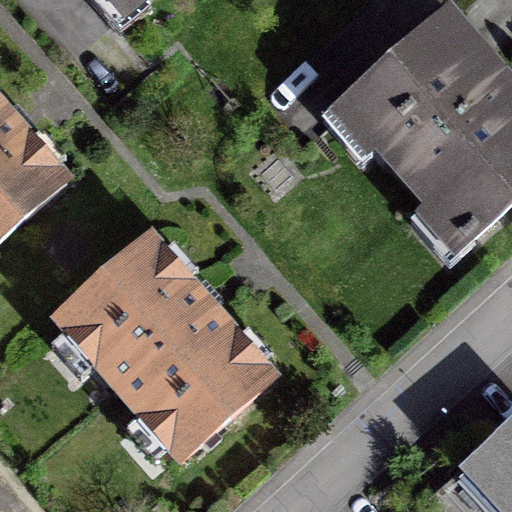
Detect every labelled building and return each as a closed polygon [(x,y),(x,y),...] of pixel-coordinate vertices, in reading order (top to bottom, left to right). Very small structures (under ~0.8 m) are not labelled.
[(104,0),(113,9),(123,0),(137,0),(140,2),(141,0),(104,0)] [(327,129),(365,172),(383,156),(464,248),(511,206),(511,96),(447,23),(327,129)] [(0,243),(66,185),(0,109),(0,243)] [(57,326),(179,465),(273,382),(151,243),(57,326)] [(511,511),(511,428),(468,469),(508,511),(511,511)]
